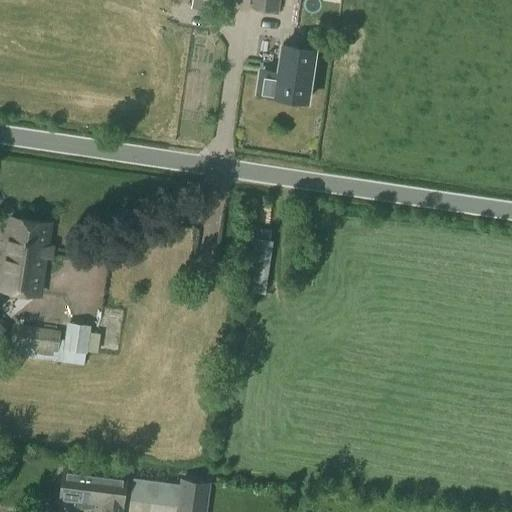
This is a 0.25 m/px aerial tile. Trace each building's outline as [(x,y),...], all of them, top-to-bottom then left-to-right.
[(247,0),(247,7),(278,11),(278,0),(247,0)] [(259,74),(256,93),(306,100),(313,48),(281,43),(276,77),(259,74)] [(49,223),(8,217),(0,276),(0,290),(39,297),(49,223)] [(63,322),(59,350),(84,354),(88,326),(63,322)] [(13,325),(10,347),(58,354),(60,332),(13,325)] [(196,436),(203,375),(187,373),(191,333),(169,331),(158,432),(196,436)] [(61,471),(57,501),(73,503),(73,506),(72,506),(72,508),(94,510),(94,509),(93,509),(93,505),(102,506),(101,511),(118,511),(119,508),(120,508),(124,478),(61,471)] [(143,500),(146,481),(133,479),(131,498),(143,500)] [(203,511),(208,483),(181,479),(176,511),(203,511)]
